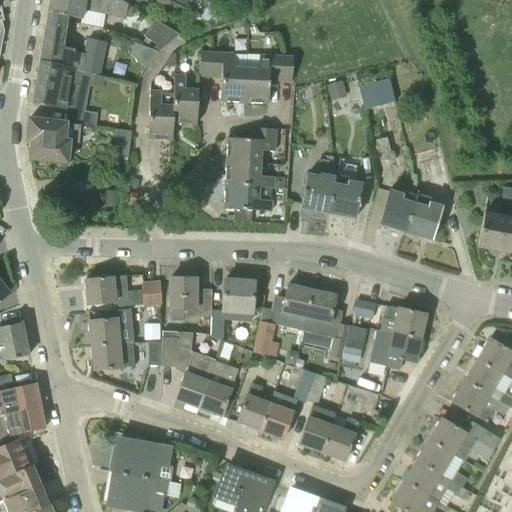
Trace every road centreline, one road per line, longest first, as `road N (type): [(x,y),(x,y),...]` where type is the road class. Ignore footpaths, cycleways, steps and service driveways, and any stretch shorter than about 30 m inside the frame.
road 1 (residential): [(370,479),(357,489),(335,483),(58,388)]
road 2 (residential): [(149,248),(299,251),(472,295)]
road 3 (residential): [(149,248),(156,193),(196,173),(208,130),(275,118),(281,93)]
road 4 (residential): [(370,479),(472,295)]
road 5 (residential): [(26,247),(58,388)]
road 6 (residential): [(0,131),(30,0)]
road 7 (residential): [(58,388),(87,511)]
road 8 (residential): [(26,247),(149,248)]
